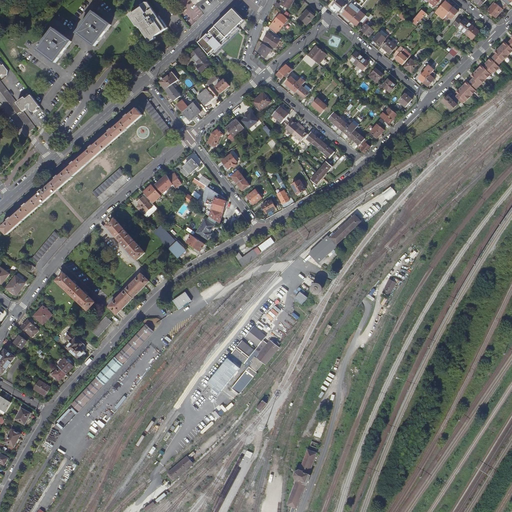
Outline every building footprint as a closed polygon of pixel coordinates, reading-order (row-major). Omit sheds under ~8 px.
[(292,0),(282,0),(279,5),(289,10),(294,1),(292,0)] [(340,14),(346,6),(339,0),(338,0),(332,7),(340,14)] [(429,0),(427,3),(425,5),(431,11),(432,8),(439,0),(442,2),(442,0),(429,0)] [(508,4),(503,0),(500,0),(497,5),(495,3),(487,11),(496,18),(508,4)] [(131,18),(137,27),(140,28),(150,41),(153,42),(156,40),(157,37),(167,29),(167,27),(162,19),(161,21),(158,17),(156,18),(154,15),(156,14),(148,3),(146,2),(143,5),(142,7),(139,9),(131,15),(131,18)] [(443,3),(432,15),(433,16),(434,15),(435,16),(439,12),(441,14),(444,16),(450,9),(443,3)] [(350,22),(359,12),(353,7),(350,5),(342,15),(345,17),(344,17),(350,22)] [(239,28),(245,21),(234,9),(222,20),(209,33),(199,43),(210,57),(220,48),(220,47),(231,36),(236,30),(238,29),(239,28)] [(450,9),(444,16),(443,18),(448,22),(455,13),(450,9)] [(305,11),(298,19),(305,25),(312,17),(305,11)] [(420,11),(410,23),(414,26),(424,14),(420,11)] [(94,12),(78,33),(96,47),(112,26),(94,12)] [(359,12),(350,22),(356,27),(365,16),(359,12)] [(271,31),(275,35),(288,21),(280,14),(268,29),(271,31)] [(366,19),(358,30),(360,32),(361,31),(368,38),(373,32),(366,26),(369,22),(366,19)] [(464,35),(471,26),(464,20),(461,23),(458,20),(453,25),(464,35)] [(471,26),(464,35),(471,41),(478,33),(471,26)] [(38,50),(55,63),(71,41),(54,29),(38,50)] [(282,40),(275,35),(271,31),(264,41),(275,49),(282,40)] [(384,39),(378,33),(371,40),(378,46),(384,39)] [(387,40),(380,48),(388,55),(395,47),(387,40)] [(504,43),(500,46),(508,55),(511,50),(511,42),(510,40),(507,43),(505,44),(504,43)] [(272,51),(263,45),(258,53),(266,59),(272,51)] [(496,53),(493,55),(499,61),(502,59),(503,60),(508,55),(500,46),(496,50),(498,52),(496,53)] [(401,66),(409,56),(399,47),(392,55),(395,58),(394,60),(401,66)] [(421,47),(403,68),(410,73),(416,66),(414,64),(425,51),(421,47)] [(307,57),(312,61),(313,63),(322,53),(315,48),(307,57)] [(447,54),(452,59),(458,52),(452,48),(447,54)] [(199,49),(191,56),(198,65),(196,67),(201,74),(212,65),(199,49)] [(354,65),(360,58),(353,52),(347,59),(354,65)] [(452,59),(447,54),(446,54),(443,57),(449,63),(452,59)] [(497,64),(499,61),(493,55),(491,58),(493,60),(491,61),(489,59),(485,63),(486,64),(492,70),(494,72),(499,67),(497,64)] [(360,58),(354,65),(360,71),(367,63),(360,58)] [(0,75),(0,77),(2,75),(8,76),(9,71),(4,65),(3,66),(0,62),(0,75)] [(486,64),(484,66),(482,68),(480,66),(476,70),(485,79),(491,73),(490,72),(492,70),(486,64)] [(276,76),(281,80),(283,77),(285,79),(291,72),(285,67),(276,76)] [(421,83),(430,72),(432,70),(428,67),(423,72),(422,71),(420,73),(421,74),(416,79),(421,83)] [(380,75),(373,69),(367,76),(374,82),(380,75)] [(485,79),(476,70),(473,73),(475,75),(473,77),(471,80),(476,86),(479,83),(480,84),(485,79)] [(430,72),(421,83),(426,87),(432,80),(430,77),(433,74),(430,72)] [(178,80),(172,74),(165,79),(166,80),(161,84),(165,90),(172,85),(178,80)] [(213,74),(204,82),(208,87),(217,79),(213,74)] [(291,90),(297,83),(291,78),(285,85),(291,90)] [(300,79),(297,83),(291,90),(295,93),(301,87),(305,83),(300,79)] [(0,91),(30,132),(30,131),(35,127),(24,112),(17,103),(0,80),(0,91)] [(224,80),(215,87),(221,94),(229,87),(224,80)] [(393,86),(386,80),(380,87),(387,92),(393,86)] [(465,82),(461,86),(470,95),(476,90),(474,88),(476,86),(471,80),(468,82),(469,83),(467,85),(465,82)] [(172,85),(165,90),(174,102),(181,97),(172,85)] [(459,100),(461,101),(463,99),(465,101),(470,95),(461,86),(458,90),(460,92),(458,94),(458,93),(455,96),(459,100)] [(301,87),(295,93),(300,97),(301,96),(304,99),(309,94),(301,87)] [(205,90),(197,97),(204,106),(213,99),(205,90)] [(263,94),(252,103),(259,112),(270,103),(263,94)] [(410,100),(403,94),(396,102),(404,108),(410,100)] [(459,100),(455,96),(454,94),(451,97),(449,95),(443,101),(451,110),(457,104),(456,103),(459,100)] [(40,107),(31,95),(26,100),(24,98),(17,103),(24,112),(27,109),(27,108),(31,109),(31,110),(33,112),(35,113),(38,110),(39,108),(40,107)] [(153,118),(159,114),(148,99),(142,104),(153,118)] [(316,110),(322,103),(317,99),(316,100),(315,99),(314,101),(315,102),(311,106),(316,110)] [(182,101),(176,106),(190,122),(201,112),(193,104),(188,108),(182,101)] [(322,103),(316,110),(321,114),(326,107),(322,103)] [(121,123),(110,132),(99,142),(80,158),(57,178),(30,202),(16,215),(6,224),(1,228),(7,235),(12,231),(22,222),(37,209),(64,185),(86,165),(105,149),(116,139),(127,130),(137,121),(143,115),(137,108),(131,114),(121,123)] [(281,124),(288,116),(279,108),(272,117),(281,124)] [(378,117),(387,125),(390,120),(392,121),(396,116),(388,109),(384,114),(382,113),(378,117)] [(332,123),(338,117),(332,112),(327,119),(332,123)] [(159,114),(153,118),(164,133),(170,128),(159,114)] [(250,114),(241,121),(248,129),(257,122),(250,114)] [(338,117),(332,123),(337,128),(343,121),(338,117)] [(243,129),(236,120),(225,129),(229,134),(232,138),(243,129)] [(343,121),(337,128),(342,132),(351,122),(348,120),(345,123),(343,121)] [(299,143),(306,135),(302,131),(304,129),(297,124),(295,126),(290,121),(284,129),(299,143)] [(351,122),(342,132),(347,137),(353,130),(356,127),(351,122)] [(373,128),(379,134),(382,130),(381,129),(382,128),(380,127),(380,128),(376,124),(373,128)] [(379,134),(373,128),(369,133),(373,136),(372,137),(374,138),(374,137),(375,138),(379,134)] [(211,135),(207,143),(215,147),(219,139),(222,136),(218,130),(211,135)] [(352,141),(358,135),(353,130),(347,137),(352,141)] [(310,144),(315,138),(309,133),(305,139),(310,144)] [(237,144),(232,138),(229,134),(226,137),(227,139),(229,138),(234,144),(227,149),(229,151),(237,144)] [(358,135),(352,141),(358,146),(362,141),(363,139),(358,135)] [(315,138),(310,144),(316,149),(321,143),(315,138)] [(358,146),(357,147),(359,149),(359,150),(363,153),(368,146),(362,141),(358,146)] [(322,154),(327,148),(321,143),(316,149),(322,154)] [(327,148),(322,154),(327,158),(332,153),(327,148)] [(345,156),(342,154),(335,162),(338,164),(345,156)] [(230,155),(221,162),(227,169),(236,162),(230,155)] [(178,174),(183,180),(186,178),(191,175),(192,176),(194,174),(193,173),(198,168),(192,161),(183,168),(183,169),(182,170),(182,171),(178,174)] [(320,171),(324,175),(330,168),(324,163),(319,168),(321,170),(320,171)] [(315,174),(321,179),(324,175),(320,171),(321,170),(319,168),(315,174)] [(102,184),(107,189),(124,174),(120,169),(102,184)] [(236,184),(243,179),(237,172),(230,177),(236,184)] [(281,184),(275,172),(268,178),(270,182),(274,179),(278,185),(281,184)] [(321,179),(315,174),(309,181),(315,186),(321,179)] [(154,186),(162,194),(173,185),(172,184),(166,176),(154,186)] [(201,185),(206,188),(210,183),(202,178),(198,183),(201,185)] [(172,184),(173,185),(177,191),(183,187),(178,179),(172,184)] [(243,179),(236,184),(241,192),(248,187),(243,179)] [(295,195),(303,190),(297,180),(289,185),(295,195)] [(107,189),(102,184),(92,193),(97,198),(107,189)] [(216,195),(206,188),(201,185),(200,187),(201,188),(202,187),(206,190),(205,191),(208,194),(205,204),(212,207),(208,217),(219,225),(225,203),(224,202),(224,201),(216,195)] [(143,193),(150,201),(152,203),(160,196),(152,186),(150,186),(143,193)] [(392,187),(383,194),(388,201),(397,194),(392,187)] [(282,190),(275,194),(280,204),(287,200),(282,190)] [(254,191),(246,197),(252,206),(260,199),(254,191)] [(150,201),(143,193),(136,199),(139,203),(136,206),(143,214),(151,207),(148,203),(150,201)] [(185,201),(197,209),(199,207),(197,202),(188,196),(185,201)] [(269,200),(260,205),(264,213),(274,208),(269,200)] [(356,214),(331,238),(338,245),(362,221),(356,214)] [(135,256),(138,260),(146,253),(136,241),(126,230),(116,219),(115,219),(108,226),(111,229),(111,228),(115,233),(115,234),(116,235),(118,237),(120,240),(121,240),(125,245),(126,246),(128,248),(129,249),(131,252),(131,251),(135,256)] [(213,227),(206,221),(196,234),(206,240),(209,236),(207,235),(213,227)] [(43,246),(48,250),(60,236),(55,231),(43,246)] [(329,235),(309,254),(319,264),(338,246),(338,245),(331,238),(329,235)] [(204,246),(191,237),(185,244),(194,250),(193,252),(196,254),(197,253),(198,254),(204,246)] [(183,250),(176,242),(167,249),(175,257),(183,250)] [(34,256),(39,260),(48,250),(43,246),(34,256)] [(239,252),(235,255),(243,266),(262,253),(258,247),(243,258),(239,252)] [(39,260),(34,256),(31,260),(36,264),(39,260)] [(0,266),(0,281),(2,283),(10,274),(0,266)] [(82,305),(87,310),(94,303),(95,303),(85,294),(74,283),(64,273),(57,280),(56,280),(62,285),(69,291),(68,292),(76,299),(76,298),(83,305),(82,305)] [(142,274),(134,282),(125,290),(119,297),(110,306),(117,314),(122,309),(122,308),(128,302),(129,302),(133,298),(138,294),(137,293),(144,286),(144,287),(149,282),(142,274)] [(10,289),(17,294),(20,289),(19,288),(24,282),(16,275),(6,288),(10,290),(10,289)] [(383,293),(391,296),(397,281),(389,278),(383,293)] [(192,301),(186,292),(173,301),(179,310),(192,301)] [(301,292),(295,299),(303,304),(308,297),(301,292)] [(274,302),(255,326),(258,328),(260,325),(267,331),(273,325),(271,324),(282,310),(276,305),(277,305),(274,302)] [(40,312),(35,316),(42,324),(52,315),(43,306),(38,310),(40,312)] [(92,331),(99,337),(112,322),(106,316),(92,331)] [(27,320),(21,326),(31,336),(38,330),(27,320)] [(146,324),(115,357),(123,364),(154,331),(146,324)] [(246,336),(259,346),(264,340),(267,336),(254,326),(246,336)] [(81,344),(68,332),(64,337),(70,342),(65,347),(76,358),(77,358),(78,359),(84,354),(82,352),(83,352),(78,347),(81,344)] [(19,335),(14,343),(22,349),(27,341),(19,335)] [(242,340),(232,354),(244,364),(255,351),(242,340)] [(256,357),(268,343),(264,340),(259,346),(255,351),(244,364),(247,366),(244,369),(246,371),(250,367),(253,363),(251,361),(255,357),(256,357)] [(266,365),(280,347),(278,346),(274,343),(271,340),(268,343),(256,357),(263,363),(266,365)] [(15,357),(5,349),(0,355),(0,373),(1,374),(15,357)] [(115,357),(96,378),(103,385),(123,364),(115,357)] [(229,357),(210,379),(217,384),(223,377),(217,385),(223,389),(229,382),(228,381),(240,367),(234,363),(235,362),(229,357)] [(256,372),(263,363),(256,357),(255,357),(251,361),(253,363),(250,367),(256,372)] [(58,367),(65,374),(72,366),(69,363),(70,362),(67,359),(66,360),(64,358),(57,366),(58,367)] [(65,374),(58,367),(51,374),(58,381),(65,374)] [(250,367),(246,371),(254,377),(257,373),(256,372),(250,367)] [(246,371),(232,388),(240,394),(254,377),(246,371)] [(96,378),(72,404),(79,411),(103,385),(96,378)] [(44,396),(50,388),(39,380),(32,392),(37,395),(39,392),(44,396)] [(10,403),(0,395),(0,408),(4,411),(10,403)] [(264,401),(257,408),(261,412),(267,404),(264,401)] [(31,412),(21,405),(15,416),(25,422),(31,412)] [(220,407),(216,411),(220,417),(225,412),(220,407)] [(321,417),(313,436),(321,439),(329,420),(321,417)] [(21,432),(13,427),(6,440),(14,445),(21,432)] [(296,509),(297,509),(306,486),(308,487),(312,476),(310,475),(318,453),(308,450),(300,470),(296,472),(294,477),(296,481),(287,506),(292,508),(296,509)] [(194,464),(187,456),(166,474),(172,481),(174,480),(174,481),(194,464)] [(166,490),(172,485),(168,481),(162,485),(166,490)]
